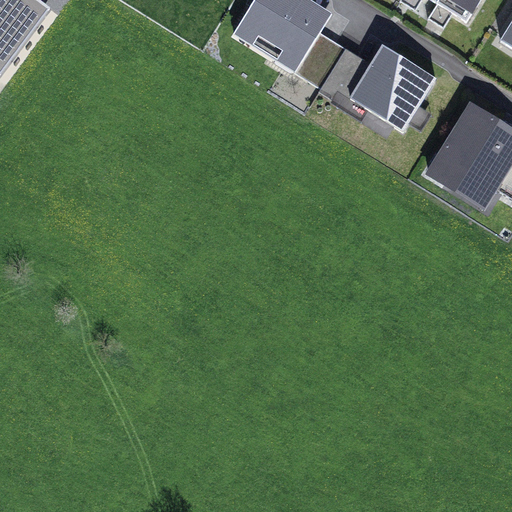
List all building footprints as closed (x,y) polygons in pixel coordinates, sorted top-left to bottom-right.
[(51,13),(33,0),(0,0),(0,80),(51,13)] [(331,17),(305,0),(257,0),(243,23),(282,48),(274,61),(295,74),(322,91),(347,51),(320,34),(331,17)] [(481,0),(441,0),(437,7),(466,25),(481,0)] [(511,26),(502,44),(511,49),(511,26)] [(372,67),(347,51),(322,91),(321,95),(342,108),(347,99),(403,135),(436,82),(384,49),(372,67)] [(511,133),(471,109),(430,176),(457,193),(465,181),(493,198),(496,192),(511,202),(511,133)]
